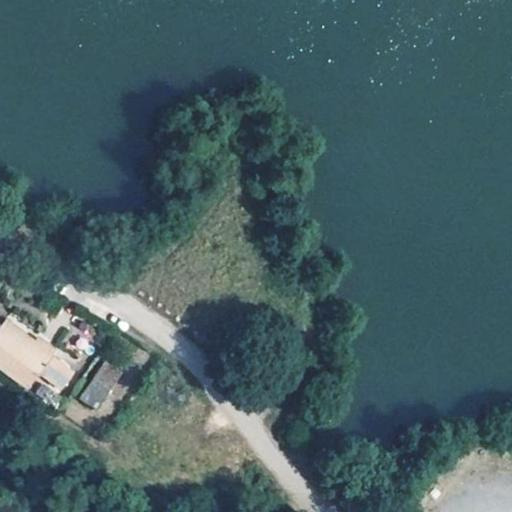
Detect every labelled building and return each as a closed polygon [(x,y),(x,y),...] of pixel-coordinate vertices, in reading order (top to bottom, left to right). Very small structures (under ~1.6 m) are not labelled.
[(216,218),(232,230),(255,201),(239,189),(216,218)] [(203,272),(184,292),(218,322),(263,272),(243,255),(217,284),(203,272)] [(36,339),(17,325),(5,342),(11,348),(7,353),(22,362),(36,339)] [(84,358),(64,343),(57,353),(76,368),(84,358)] [(76,368),(57,353),(48,364),(68,378),(76,368)] [(108,356),(95,373),(117,389),(129,372),(108,356)] [(93,376),(89,373),(78,388),(104,406),(117,389),(95,373),(93,376)] [(72,396),(63,388),(53,402),(62,408),(72,396)] [(154,451),(144,444),(135,455),(145,462),(154,451)]
